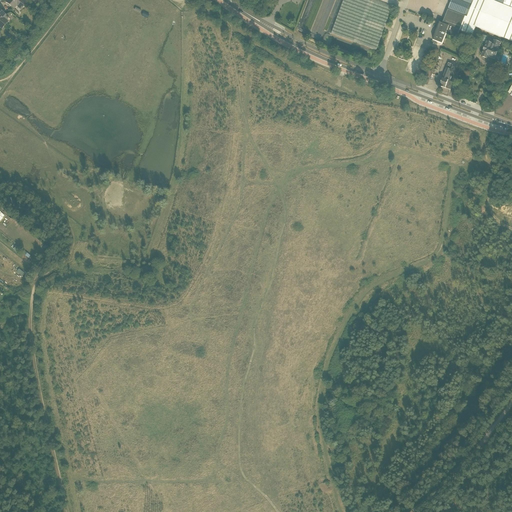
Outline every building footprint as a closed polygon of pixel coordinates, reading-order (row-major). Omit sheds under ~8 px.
[(16,0),(7,0),(6,2),(14,9),(17,6),(21,10),(24,6),(16,0)] [(376,50),(378,45),(392,8),(370,0),(343,0),(331,33),(376,50)] [(511,0),(451,0),(448,9),(448,10),(445,17),(464,24),(473,0),(490,0),(511,8),(511,0)] [(511,8),(490,0),(473,0),(464,24),(475,29),(476,27),(511,41),(511,8)] [(440,23),(433,40),(442,44),(446,34),(457,39),(460,31),(472,36),(475,29),(464,24),(445,17),(443,24),(440,23)] [(479,43),(485,45),(481,57),(487,59),(488,58),(495,60),(499,49),(498,49),(501,42),(494,40),(493,42),(491,42),(491,43),(487,42),(488,37),(482,35),(479,43)] [(448,63),(440,86),(445,88),(450,90),(453,83),(450,81),(452,77),(449,76),(452,66),(454,66),(455,63),(449,61),(448,63)]
